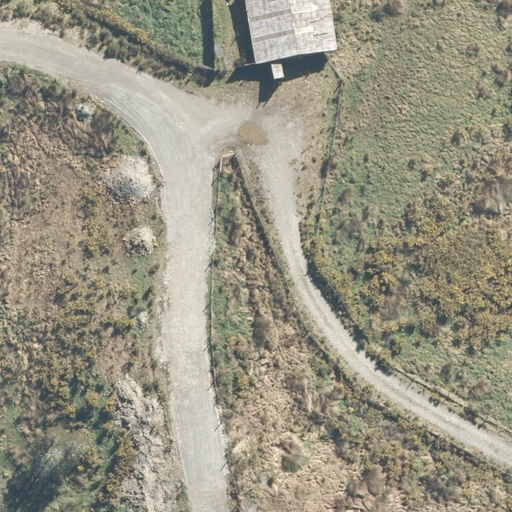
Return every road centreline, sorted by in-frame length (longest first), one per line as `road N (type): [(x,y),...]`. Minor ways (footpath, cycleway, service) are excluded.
road 1 (track): [(511,466),(371,396),(309,331),(241,202),(202,168),(100,95),(43,73),(0,70)]
road 2 (unknown): [(186,157),(213,511)]
